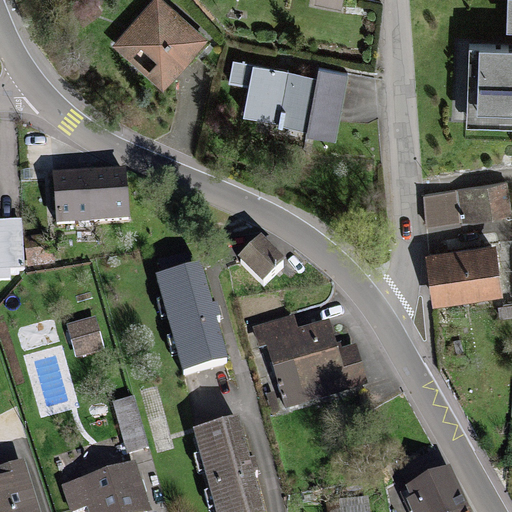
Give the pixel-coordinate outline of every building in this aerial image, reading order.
[(212,36),(167,0),(156,0),(120,45),(171,86),(212,36)] [(511,53),(471,53),(469,127),(511,128),(511,1),(509,1),(508,33),(511,32),(511,53)] [(344,133),(357,69),(328,63),(325,74),(236,56),(231,81),(256,86),(250,113),(344,133)] [(124,168),(55,173),(58,218),(127,214),(124,168)] [(511,189),(511,182),(427,195),(434,237),(502,226),(500,215),(511,213),(511,189)] [(26,221),(0,222),(0,258),(1,280),(12,279),(12,274),(28,273),(26,221)] [(283,256),(260,234),(240,254),(262,277),(283,256)] [(511,254),(511,242),(436,249),(441,298),(511,290),(511,254)] [(201,270),(159,281),(185,373),(227,362),(201,270)] [(299,317),(256,328),(262,349),(273,347),(289,408),(373,386),(362,344),(344,349),(336,322),(303,331),(299,317)] [(172,449),(155,386),(138,390),(140,396),(115,403),(129,453),(152,447),(154,454),(172,449)] [(263,511),(238,423),(195,436),(216,511),(263,511)] [(145,511),(150,510),(135,465),(65,489),(72,511),(78,511),(92,508),(93,511),(145,511)] [(467,511),(448,468),(408,486),(420,511),(467,511)] [(42,511),(31,472),(0,481),(0,511),(42,511)]
